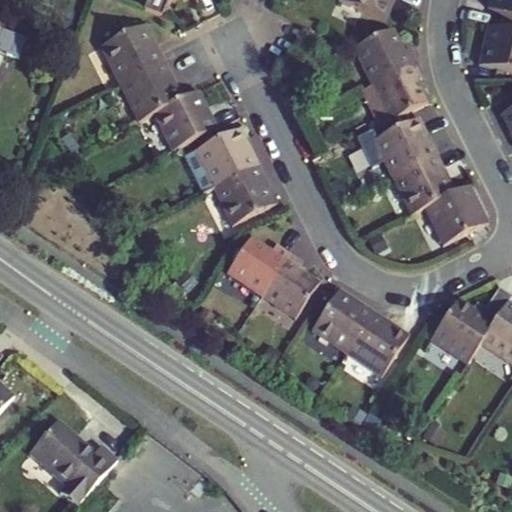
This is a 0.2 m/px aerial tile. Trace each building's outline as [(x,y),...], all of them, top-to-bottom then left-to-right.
[(147,0),(143,11),(162,18),(168,4),(165,0),(147,0)] [(394,0),(341,0),(338,8),(375,26),(386,2),(392,4),(394,0)] [(511,19),(511,0),(493,0),(490,7),(511,19)] [(381,28),(392,4),(386,2),(375,26),(381,28)] [(490,28),(487,41),(496,43),(499,30),(490,28)] [(511,75),(511,32),(499,30),(496,43),(487,41),(481,68),(511,75)] [(0,53),(19,60),(26,41),(0,31),(0,53)] [(147,59),(154,56),(142,32),(136,35),(147,59)] [(102,52),(121,89),(161,69),(154,56),(147,59),(136,35),(102,52)] [(351,50),(370,89),(412,68),(406,55),(397,60),(385,35),(351,50)] [(412,68),(370,89),(387,125),(420,109),(409,86),(418,81),(412,68)] [(121,89),(139,126),(153,119),(172,109),(159,83),(166,79),(161,69),(121,89)] [(179,106),(166,79),(159,83),(172,109),(179,106)] [(196,98),(191,101),(202,124),(207,122),(196,98)] [(153,119),(173,158),(215,138),(207,122),(202,124),(191,101),(187,102),(179,106),(172,109),(153,119)] [(501,120),(505,129),(511,126),(511,121),(509,116),(501,120)] [(380,188),(390,183),(432,162),(414,124),(371,145),(381,165),(372,170),(380,188)] [(243,161),(250,157),(238,133),(231,136),(243,161)] [(195,154),(214,193),(257,172),(250,157),(243,161),(231,136),(195,154)] [(407,218),(419,212),(449,198),(432,162),(390,183),(407,218)] [(233,231),(269,213),(260,194),(267,190),(257,172),(214,193),(233,231)] [(260,194),(269,213),(276,210),(267,190),(260,194)] [(449,198),(419,212),(437,249),(472,232),(459,205),(465,202),(461,193),(449,198)] [(478,229),(465,202),(459,205),(472,232),(478,229)] [(227,274),(261,298),(289,258),(275,248),(269,257),(249,243),(227,274)] [(303,268),(289,258),(261,298),(294,321),(316,289),(297,276),(303,268)] [(500,324),(511,306),(511,303),(501,296),(487,315),(500,324)] [(310,331),(345,356),(373,317),(358,307),(354,313),(333,299),(310,331)] [(511,306),(500,324),(483,348),(511,368),(511,306)] [(481,325),(473,319),(456,307),(432,342),(469,368),(483,348),(500,324),(487,315),(481,325)] [(481,325),(487,315),(480,310),(473,319),(481,325)] [(386,326),(373,317),(345,356),(383,382),(405,350),(381,333),(386,326)] [(0,385),(0,425),(20,400),(0,385)] [(83,511),(122,462),(105,448),(98,456),(62,427),(36,459),(73,489),(66,497),(83,511)]
